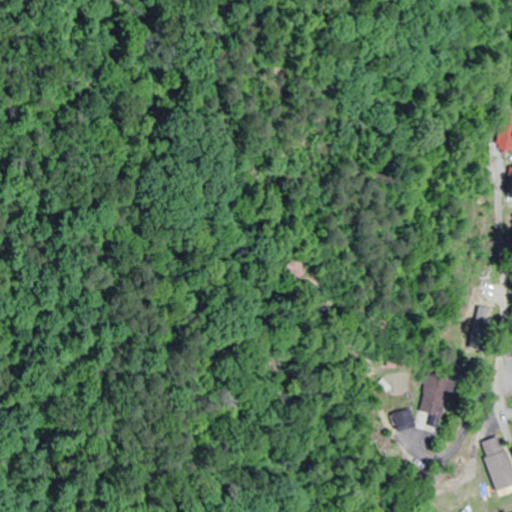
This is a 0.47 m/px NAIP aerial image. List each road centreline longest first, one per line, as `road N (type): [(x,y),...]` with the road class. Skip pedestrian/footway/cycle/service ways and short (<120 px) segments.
road 1 (residential): [(295,511),(246,0)]
road 2 (residential): [(511,433),(479,279),(486,207),(511,149)]
